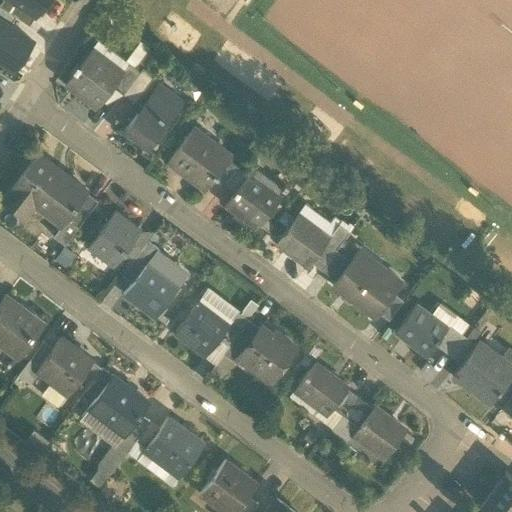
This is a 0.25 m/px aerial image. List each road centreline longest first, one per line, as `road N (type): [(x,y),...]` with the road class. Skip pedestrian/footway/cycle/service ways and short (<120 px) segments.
road 1 (residential): [(455,427),(24,96)]
road 2 (residential): [(0,240),(355,511)]
